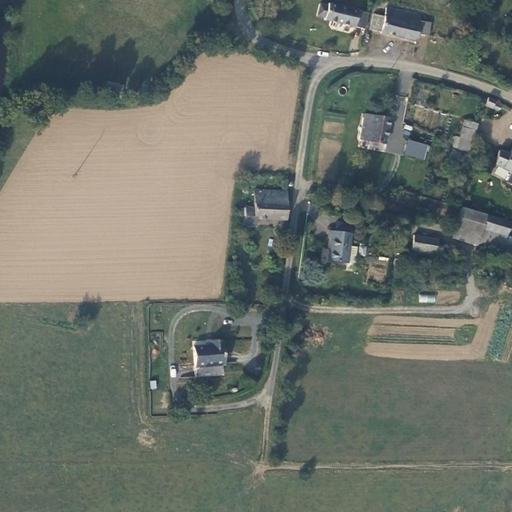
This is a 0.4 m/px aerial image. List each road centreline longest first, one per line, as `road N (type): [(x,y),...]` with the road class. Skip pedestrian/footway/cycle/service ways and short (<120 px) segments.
road 1 (track): [(297,197),(266,418)]
road 2 (unclassified): [(511,99),(365,49),(327,53)]
road 3 (unclassified): [(327,53),(297,197)]
